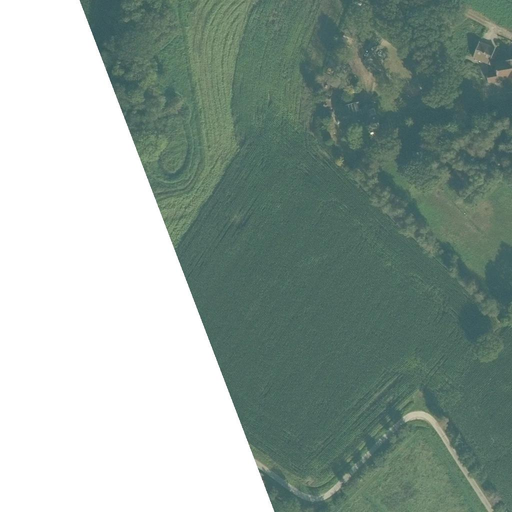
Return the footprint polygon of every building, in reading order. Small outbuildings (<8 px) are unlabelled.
[(335,43),(331,53),(340,56),(341,55),(343,55),(348,40),(342,38),(339,45),(335,43)] [(511,61),(495,64),(490,62),(495,50),(479,43),(473,59),(495,68),(496,74),(487,75),(488,84),(505,81),(508,94),(511,93),(511,61)] [(327,66),(337,70),(342,60),(332,55),(327,66)] [(374,80),(389,77),(388,69),(372,73),(374,80)] [(366,133),(380,129),(378,123),(379,123),(374,105),(360,110),(359,107),(360,107),(357,99),(344,103),(348,116),(352,114),(353,118),(360,116),(363,128),(365,128),(366,133)] [(484,158),(489,162),(496,152),(491,149),(484,158)] [(493,164),(499,169),(506,159),(500,154),(493,164)] [(473,177),(460,165),(444,181),(458,194),(473,177)] [(391,218),(401,228),(410,218),(403,211),(399,215),(396,212),(391,218)]
